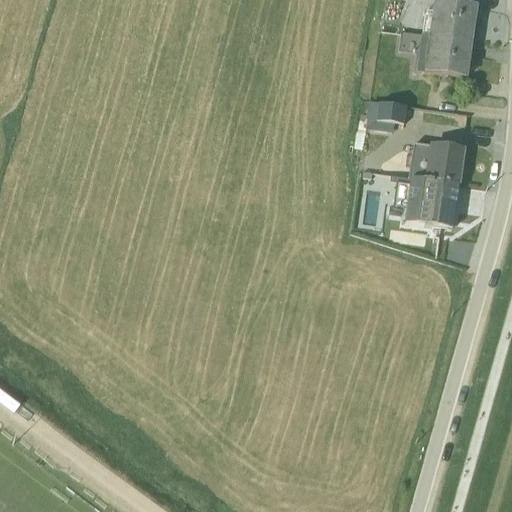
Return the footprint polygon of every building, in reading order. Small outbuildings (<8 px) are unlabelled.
[(423,18),(420,39),(467,46),(471,15),(430,9),(428,19),(423,18)] [(467,46),(399,36),(396,56),(416,59),(414,77),(462,83),(467,46)] [(390,132),(393,118),(400,119),(405,96),(391,93),(387,112),(373,109),(369,127),(390,132)] [(408,184),(455,190),(461,153),(408,146),(403,183),(408,184)] [(450,234),(451,224),(455,190),(408,184),(407,189),(393,187),(390,214),(399,215),(400,211),(404,212),(402,227),(438,233),(450,234)]
